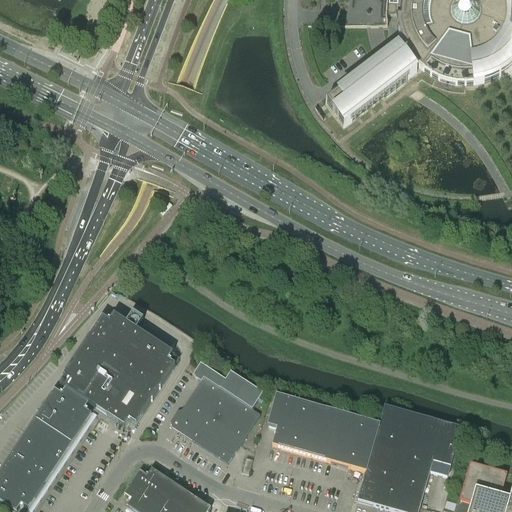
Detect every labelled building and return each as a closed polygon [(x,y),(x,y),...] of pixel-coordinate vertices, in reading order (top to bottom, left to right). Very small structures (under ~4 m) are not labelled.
[(398,50),(325,106),(343,130),(415,75),(411,70),(416,66),(420,70),(425,74),(429,77),(434,80),(440,82),(443,83),(449,85),(454,86),(459,87),(464,87),(471,87),(475,86),(480,85),(486,84),(489,82),(493,81),(499,78),(502,76),(505,74),(508,71),(511,68),(511,0),(384,0),(384,2),(382,1),(380,1),(380,2),(382,2),(384,3),(384,5),(384,8),(383,10),(383,12),(383,14),(383,17),(383,20),(386,19),(386,17),(396,17),(396,20),(396,25),(397,26),(398,35),(400,41),(401,44),(405,52),(402,55),(398,50)] [(55,392),(46,404),(0,473),(0,502),(14,511),(17,511),(20,508),(22,510),(23,508),(28,511),(91,416),(86,413),(88,411),(86,410),(88,406),(124,430),(128,425),(130,426),(131,424),(136,427),(175,369),(170,365),(171,363),(169,362),(172,357),(114,318),(110,323),(109,322),(107,324),(102,320),(63,379),(68,382),(67,384),(69,385),(63,395),(61,393),(60,395),(55,392)] [(230,375),(225,383),(200,367),(192,378),(192,379),(200,385),(178,420),(179,427),(183,430),(182,431),(183,437),(228,466),(260,418),(252,413),(262,397),(230,375)] [(363,483),(363,484),(357,503),(389,511),(419,511),(430,475),(447,480),(461,430),(384,409),(379,427),(276,398),(267,428),(277,431),(272,449),(364,475),(362,483),(363,483)] [(249,477),(253,462),(246,460),(241,475),(249,477)] [(471,466),(461,502),(468,504),(472,505),(470,511),(511,511),(511,496),(510,503),(500,500),(507,477),(471,466)] [(209,511),(211,511),(152,472),(148,477),(146,476),(145,478),(140,474),(125,497),(130,501),(129,502),(131,504),(127,509),(132,511),(209,511)]
